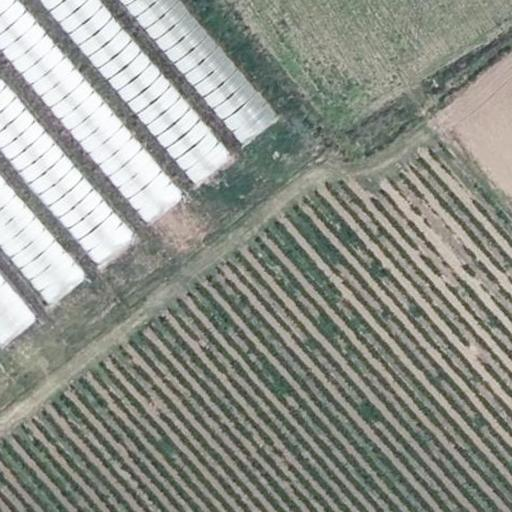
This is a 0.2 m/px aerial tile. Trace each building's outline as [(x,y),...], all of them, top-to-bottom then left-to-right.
[(17,0),(0,0),(0,51),(147,224),(181,195),(17,0)] [(234,162),(99,0),(35,0),(195,188),(234,162)] [(281,120),(181,0),(118,0),(242,146),(281,120)] [(0,72),(0,152),(96,267),(136,233),(0,72)] [(0,171),(0,242),(53,304),(87,273),(0,171)] [(0,270),(0,345),(2,348),(38,316),(0,270)]
